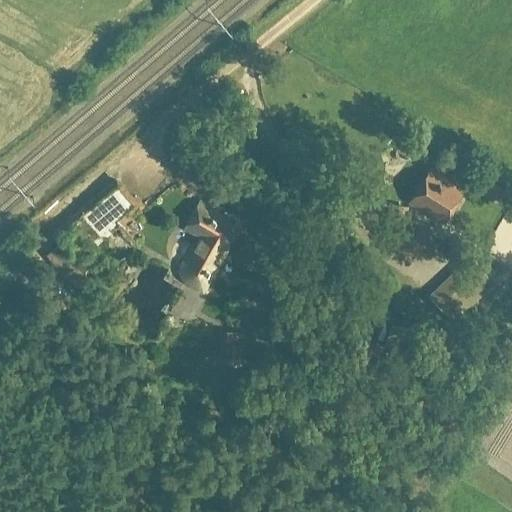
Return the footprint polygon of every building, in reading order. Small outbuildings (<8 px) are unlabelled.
[(449,223),(469,191),(435,170),(415,203),(449,223)] [(74,259),(134,207),(138,211),(143,206),(135,197),(132,200),(116,181),(114,183),(115,184),(54,236),(74,259)] [(488,181),(482,191),(498,201),(504,191),(488,181)] [(192,247),(183,263),(183,265),(182,268),(182,270),(183,272),(184,274),(185,276),(186,278),(187,280),(204,290),(228,250),(226,249),(240,225),(202,202),(186,228),(203,238),(196,250),(192,247)] [(454,322),(494,283),(473,261),(433,300),(454,322)]
